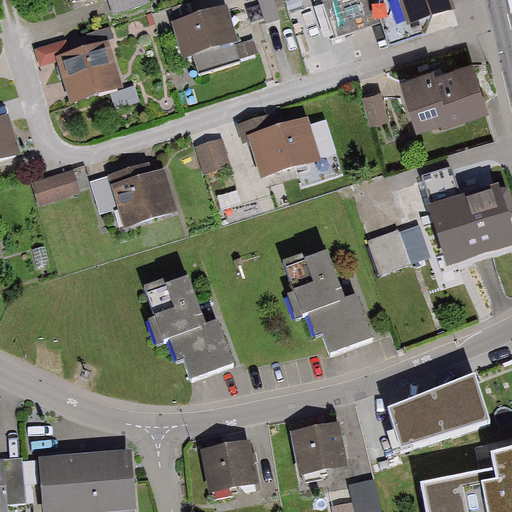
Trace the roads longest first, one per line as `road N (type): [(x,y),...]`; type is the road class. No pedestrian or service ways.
road 1 (residential): [(509,18),(75,152),(41,126),(11,0)]
road 2 (residential): [(511,327),(334,395),(152,427)]
road 3 (residential): [(152,427),(75,408),(0,372)]
